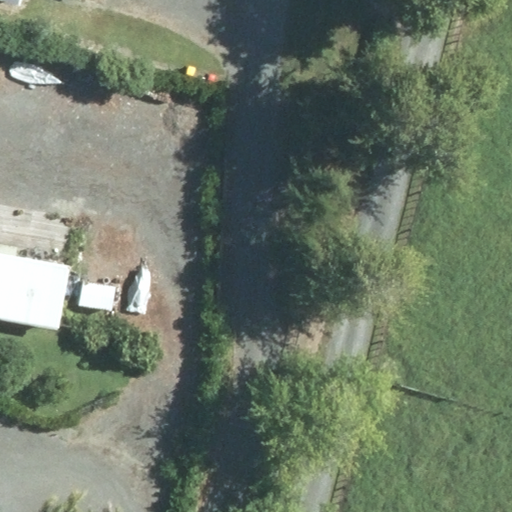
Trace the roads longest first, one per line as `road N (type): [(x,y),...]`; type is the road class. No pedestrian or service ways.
road 1 (unclassified): [(400,0),(277,511)]
road 2 (unclassified): [(98,511),(121,449),(147,259),(85,175),(28,142),(0,149)]
